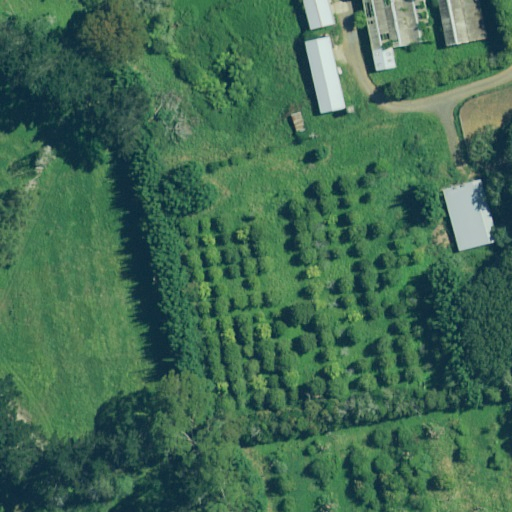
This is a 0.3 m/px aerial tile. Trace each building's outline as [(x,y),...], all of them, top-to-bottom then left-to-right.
[(337,24),(330,0),(305,0),(313,30),(337,24)] [(433,41),(425,0),(364,0),(377,71),(397,68),(394,48),(433,41)] [(489,38),(480,0),(437,0),(447,47),(489,38)] [(347,109),(333,37),(308,42),(322,114),(347,109)] [(302,113),(293,115),(298,133),(307,131),(302,113)] [(484,178),(443,189),(459,253),(500,242),(484,178)]
